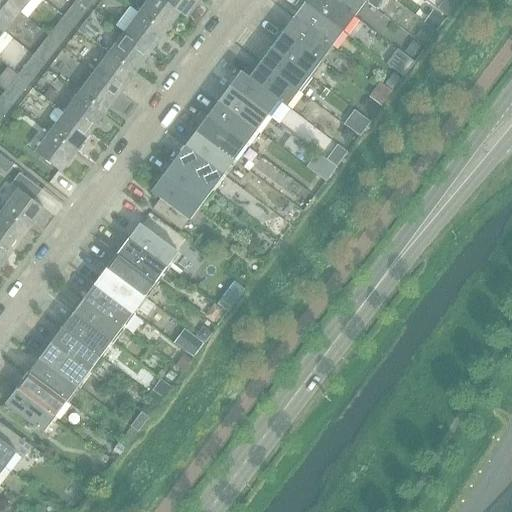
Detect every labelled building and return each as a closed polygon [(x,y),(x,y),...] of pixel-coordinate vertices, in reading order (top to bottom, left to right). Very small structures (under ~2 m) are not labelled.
[(3,0),(0,0),(0,28),(2,30),(18,11),(3,0)] [(3,0),(18,11),(27,0),(3,0)] [(89,5),(82,0),(74,0),(72,4),(83,13),(89,5)] [(146,0),(138,11),(164,31),(178,12),(179,11),(163,0),(146,0)] [(163,0),(179,11),(178,12),(179,12),(185,17),(197,0),(163,0)] [(332,0),(306,0),(305,2),(341,30),(353,15),(332,0)] [(332,0),(353,15),(363,0),(332,0)] [(305,2),(294,17),(330,44),(341,30),(305,2)] [(72,4),(65,12),(77,21),(83,13),(72,4)] [(117,27),(123,31),(149,51),(164,31),(138,11),(132,7),(117,27)] [(294,17),(283,32),(319,59),(330,44),(294,17)] [(70,29),(59,21),(53,28),(64,36),(70,29)] [(64,36),(53,28),(47,35),(58,44),(64,36)] [(123,31),(108,51),(134,71),(149,51),(123,31)] [(283,32),(272,47),(308,74),(319,59),(283,32)] [(58,44),(47,35),(41,43),(53,51),(58,44)] [(41,43),(35,51),(46,60),(53,51),(41,43)] [(272,47),(261,62),(297,89),(308,74),(272,47)] [(108,51),(93,71),(119,91),(134,71),(108,51)] [(40,68),(28,59),(23,67),(34,75),(40,68)] [(261,62),(249,77),(250,77),(250,78),(279,99),(278,100),(285,105),(297,89),(261,62)] [(34,75),(23,67),(17,75),(28,83),(34,75)] [(93,71),(79,91),(105,111),(119,91),(93,71)] [(242,71),(230,87),(266,114),(277,99),(278,100),(279,99),(250,78),(250,77),(249,77),(242,71)] [(28,83),(17,75),(11,82),(22,91),(28,83)] [(11,82),(4,90),(16,99),(22,91),(11,82)] [(230,87),(219,102),(255,129),(266,114),(230,87)] [(79,91),(64,111),(90,131),(105,111),(79,91)] [(9,107),(0,100),(0,112),(3,115),(9,107)] [(219,102),(208,117),(244,144),(255,129),(219,102)] [(55,123),(49,131),(75,150),(90,131),(64,111),(63,112),(58,109),(54,109),(50,115),(51,119),(55,123)] [(208,117),(197,131),(233,158),(244,144),(208,117)] [(75,150),(49,131),(33,152),(59,171),(75,150)] [(197,131),(186,146),(222,174),(233,158),(197,131)] [(186,146),(174,161),(211,188),(222,174),(186,146)] [(174,161),(163,176),(200,203),(211,188),(174,161)] [(16,189),(2,208),(28,227),(43,207),(33,200),(41,189),(18,172),(10,184),(16,189)] [(200,203),(163,176),(151,192),(159,198),(152,208),(180,229),(200,203)] [(2,208),(0,210),(0,237),(13,247),(28,227),(2,208)] [(140,223),(128,239),(165,266),(177,251),(140,223)] [(0,237),(0,264),(13,247),(0,237)] [(128,239),(118,254),(154,281),(165,266),(128,239)] [(118,254),(107,268),(143,296),(154,281),(118,254)] [(107,268),(95,284),(132,311),(143,296),(107,268)] [(95,284),(84,298),(121,326),(132,311),(95,284)] [(84,298),(73,313),(110,341),(121,326),(84,298)] [(73,313),(62,328),(99,356),(110,341),(73,313)] [(62,328),(51,343),(87,371),(99,356),(62,328)] [(51,343),(40,358),(76,386),(87,371),(51,343)] [(40,358),(28,373),(65,401),(76,386),(40,358)] [(28,373),(18,388),(54,415),(65,401),(28,373)] [(54,415),(18,388),(5,404),(42,431),(54,415)] [(0,463),(3,466),(14,451),(23,457),(31,446),(0,422),(0,463)]
